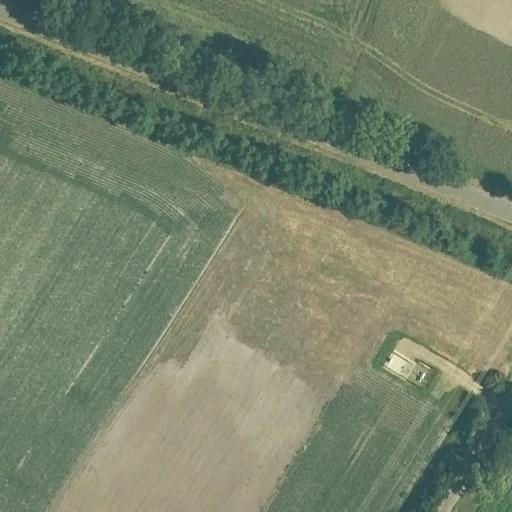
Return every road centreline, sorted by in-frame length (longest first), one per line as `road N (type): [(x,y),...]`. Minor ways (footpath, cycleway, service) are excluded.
road 1 (unclassified): [(0,3),(511,206)]
road 2 (unclassified): [(511,406),(448,511)]
